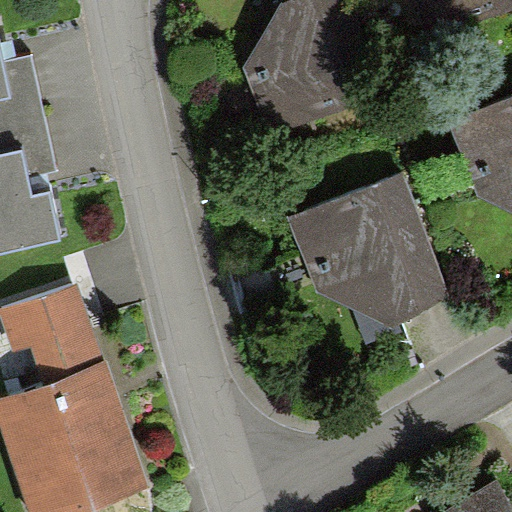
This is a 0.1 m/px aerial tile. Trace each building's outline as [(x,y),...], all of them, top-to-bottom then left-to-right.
[(252,63),(280,132),(396,92),(360,0),(289,0),(278,4),(252,63)] [(511,0),(416,0),(432,37),(511,9),(511,0)] [(511,216),(511,108),(457,131),(483,204),(511,216)] [(18,192),(8,150),(0,151),(0,247),(52,235),(40,186),(18,192)] [(380,321),(450,292),(407,177),(295,223),(321,296),(380,321)] [(36,386),(97,360),(63,277),(1,303),(19,347),(36,386)] [(0,419),(29,511),(41,511),(138,481),(97,360),(36,386),(0,394),(0,419)] [(511,511),(511,501),(501,483),(453,511),(511,511)]
